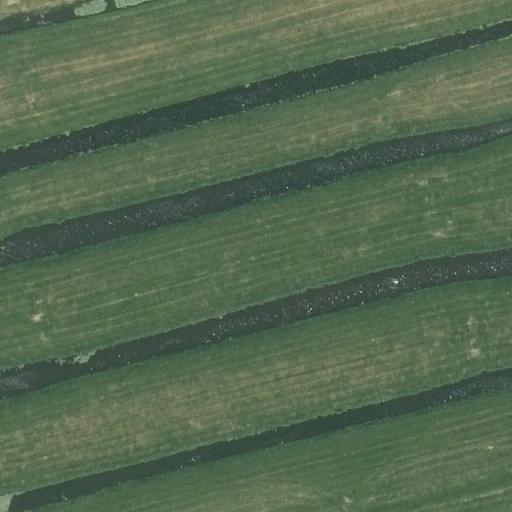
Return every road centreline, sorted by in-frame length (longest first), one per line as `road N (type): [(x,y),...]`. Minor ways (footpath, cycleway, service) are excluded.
road 1 (track): [(0,439),(174,380),(511,299)]
road 2 (track): [(0,68),(271,0)]
